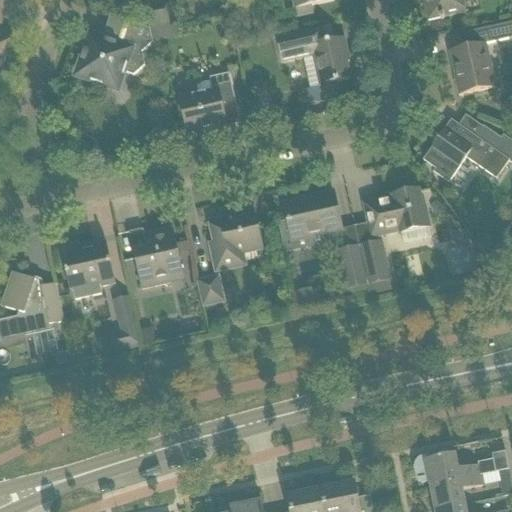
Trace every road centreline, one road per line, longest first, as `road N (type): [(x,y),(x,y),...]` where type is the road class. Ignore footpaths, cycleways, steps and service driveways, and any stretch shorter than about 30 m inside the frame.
road 1 (residential): [(57,196),(362,141),(382,128),(393,79),(375,0)]
road 2 (tertiary): [(85,475),(256,423),(490,369)]
road 3 (residential): [(57,196),(29,104),(64,0)]
